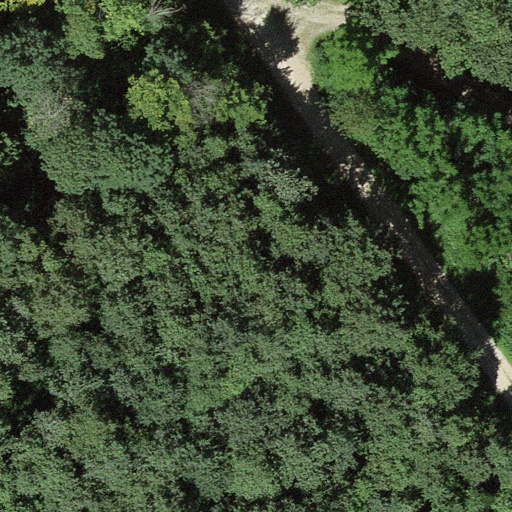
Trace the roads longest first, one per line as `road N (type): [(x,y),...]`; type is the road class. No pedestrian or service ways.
road 1 (track): [(511,388),(253,19)]
road 2 (track): [(253,19),(367,28),(511,115)]
